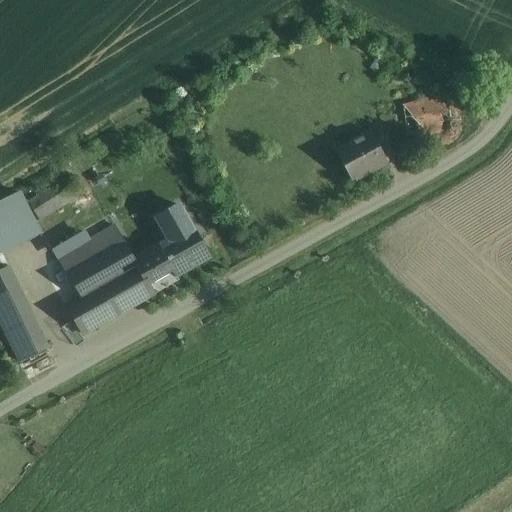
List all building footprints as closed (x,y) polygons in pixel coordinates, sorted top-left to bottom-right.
[(442,87),(430,89),(433,100),(444,98),(442,87)] [(433,100),(399,107),(408,153),(453,143),(444,98),(433,100)] [(371,115),(335,135),(357,175),(393,156),(371,115)] [(84,155),(30,187),(36,197),(28,202),(39,219),(101,182),(84,155)] [(115,226),(58,258),(81,297),(65,306),(82,334),(154,294),(147,282),(135,262),(115,226)] [(160,247),(135,262),(147,282),(172,268),(175,273),(176,276),(210,257),(192,226),(172,238),(159,245),(160,247)] [(0,271),(8,267),(0,250),(0,271)] [(8,267),(0,271),(0,322),(19,362),(48,348),(8,267)]
